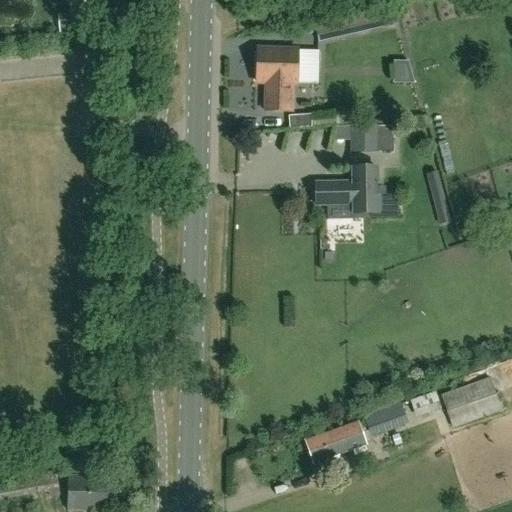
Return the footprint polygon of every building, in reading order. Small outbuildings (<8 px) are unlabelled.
[(314,24),(318,43),(396,25),(392,6),(314,24)] [(63,34),(80,32),(78,17),(62,19),(63,34)] [(291,111),(291,83),(295,83),(294,50),(254,51),(255,83),(263,83),(264,112),(291,111)] [(344,112),(312,115),(311,127),(345,125),(344,112)] [(289,130),(311,127),(312,115),(288,117),(289,130)] [(351,153),(377,153),(377,152),(393,152),(393,137),(393,125),(376,126),(350,126),(351,153)] [(377,214),(376,169),(353,170),(353,183),(316,184),(316,206),(329,205),(329,219),(360,218),(360,214),(377,214)] [(333,261),(333,252),(324,252),(324,261),(333,261)] [(453,429),(502,411),(490,378),(441,396),(453,429)] [(416,418),(441,409),(435,393),(410,402),(416,418)] [(370,433),(405,421),(399,403),(364,415),(370,433)] [(313,464),(366,446),(358,423),(305,441),(313,464)] [(390,437),(393,446),(400,444),(397,435),(390,437)] [(0,501),(59,492),(55,471),(0,481),(0,501)] [(95,511),(106,511),(107,478),(68,477),(67,511),(95,511)]
